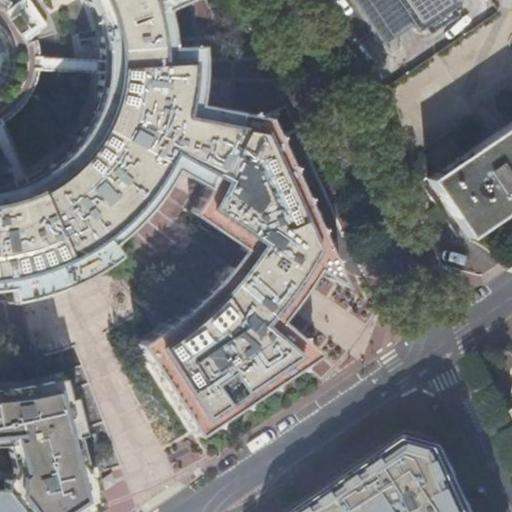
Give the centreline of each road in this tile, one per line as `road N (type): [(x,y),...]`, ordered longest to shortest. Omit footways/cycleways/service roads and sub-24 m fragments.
road 1 (residential): [(279,0),(433,345)]
road 2 (secondary): [(187,511),(433,345)]
road 3 (residential): [(433,345),(504,511)]
